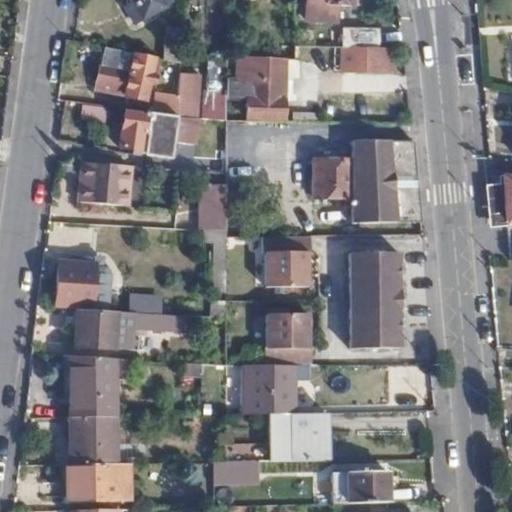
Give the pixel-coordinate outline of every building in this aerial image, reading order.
[(129,0),(130,0),(123,5),(133,24),(169,3),(167,0),(129,0)] [(350,9),(350,0),(307,0),(306,19),(330,20),(330,10),(350,9)] [(161,61),(179,65),(181,30),(165,29),(161,61)] [(359,50),(377,51),(377,33),(344,32),(343,50),(359,50)] [(132,55),(105,49),(100,68),(127,75),(132,55)] [(359,50),(343,50),(343,72),(387,73),(386,55),(359,54),(359,50)] [(127,75),(100,68),(95,89),(145,102),(148,87),(153,88),(160,61),(132,55),(127,75)] [(265,72),(265,84),(284,84),(284,72),(265,72)] [(284,84),(265,84),(249,84),(248,94),(233,95),(233,103),(248,103),(248,120),(283,120),(284,84)] [(153,113),(176,116),(177,94),(155,93),(153,113)] [(79,121),(102,122),(102,108),(80,107),(79,121)] [(172,155),(176,116),(153,113),(145,112),(144,116),(123,114),(120,149),(172,155)] [(416,185),(412,144),(350,144),(349,166),(313,166),(311,201),(351,202),(350,226),(420,227),(416,185)] [(198,171),(224,172),(224,158),(199,157),(198,171)] [(79,189),(129,193),(131,167),(82,163),(79,189)] [(511,177),(500,175),(501,187),(489,188),(492,221),(511,219),(511,177)] [(127,207),(129,193),(79,189),(78,204),(127,207)] [(226,235),(226,200),(205,198),(203,234),(207,234),(226,235)] [(226,243),(226,235),(207,234),(206,246),(226,247),(226,243)] [(308,259),(308,240),(258,242),(258,261),(262,261),(262,293),(305,293),(304,259),(308,259)] [(226,299),(226,247),(206,246),(204,299),(226,299)] [(397,279),(396,255),(345,256),(349,352),(401,350),(400,329),(399,303),(397,279)] [(90,309),(90,313),(105,314),(106,306),(109,306),(111,278),(106,272),(96,272),(96,268),(61,266),(57,307),(90,309)] [(226,324),(226,307),(210,306),(210,322),(226,324)] [(90,313),(77,312),(74,348),(114,350),(117,315),(105,314),(90,313)] [(172,319),(140,317),(138,331),(171,333),(172,319)] [(293,370),(310,369),(309,351),(305,351),(305,320),(262,321),(262,353),(261,353),(261,370),(293,370)] [(114,419),(115,362),(71,358),(71,420),(114,419)] [(292,416),(293,370),(261,370),(240,371),(239,417),(267,417),(292,416)] [(326,439),(325,416),(292,416),(267,417),(268,463),(324,462),(322,439),(326,439)] [(73,466),(116,465),(114,419),(71,420),(73,466)] [(259,485),(258,463),(213,463),(213,487),(259,485)] [(73,466),(65,466),(64,501),(129,500),(128,465),(116,465),(73,466)] [(349,505),(386,505),(387,474),(350,476),(349,505)]
